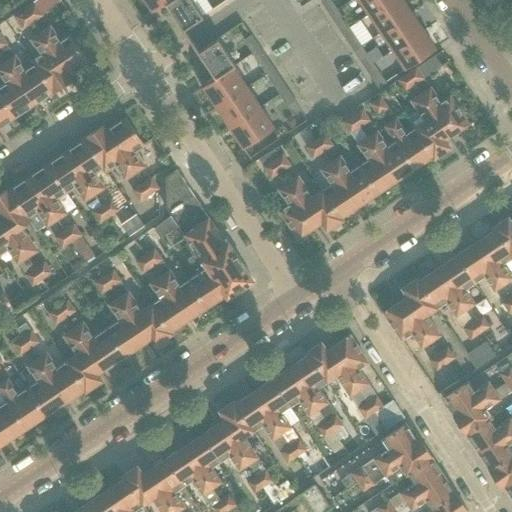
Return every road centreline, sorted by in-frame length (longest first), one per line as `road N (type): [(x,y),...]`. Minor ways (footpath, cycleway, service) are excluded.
road 1 (tertiary): [(0,501),(298,304)]
road 2 (residential): [(490,511),(332,281)]
road 3 (residential): [(144,73),(298,304)]
road 4 (tertiary): [(332,281),(511,158)]
road 5 (residential): [(0,170),(144,73)]
